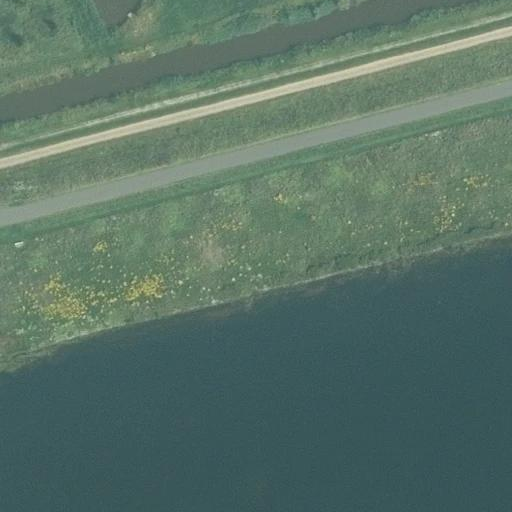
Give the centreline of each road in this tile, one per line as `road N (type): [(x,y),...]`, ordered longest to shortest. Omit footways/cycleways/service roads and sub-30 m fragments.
road 1 (track): [(0,145),(511,12)]
road 2 (unknown): [(0,163),(511,31)]
